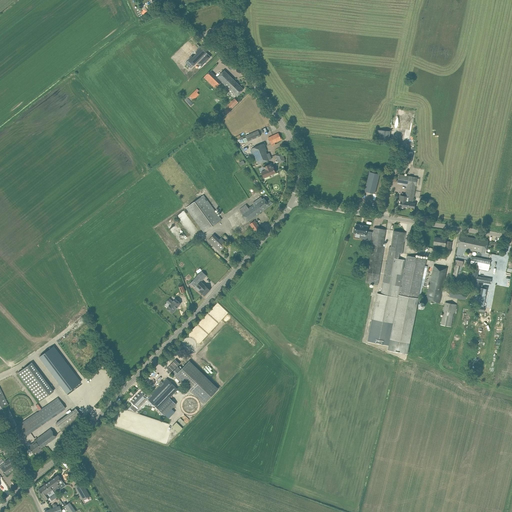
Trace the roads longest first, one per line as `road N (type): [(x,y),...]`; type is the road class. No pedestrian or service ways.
road 1 (tertiary): [(27,483),(167,344),(291,202)]
road 2 (unclassified): [(511,237),(291,202)]
road 3 (tertiary): [(291,202),(297,155),(240,62),(231,0)]
